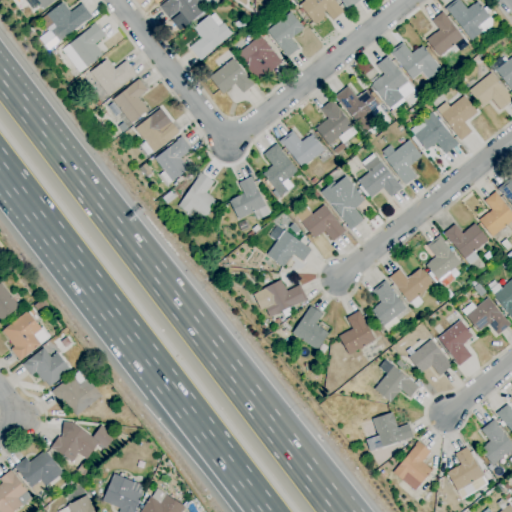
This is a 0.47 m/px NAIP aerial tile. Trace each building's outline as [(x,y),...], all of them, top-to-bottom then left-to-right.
[(56,0),(43,10),(35,0),(56,0)] [(187,25),(180,14),(178,11),(168,18),(159,7),(168,0),(203,0),(199,3),(205,11),(187,25)] [(315,25),(310,19),(307,22),(304,19),(307,16),(304,12),(302,14),(298,10),(301,8),(299,6),(305,1),(304,0),(333,0),(343,12),(333,21),(325,11),(323,13),(325,16),(322,18),(324,19),(318,24),(317,23),(315,25)] [(360,0),(347,11),(343,6),(344,5),(339,0),(360,0)] [(471,40),(447,11),(446,12),(444,9),(454,0),(458,0),(466,9),(473,4),(474,5),(477,2),(492,20),(491,26),(484,32),(479,26),(477,28),(481,32),(471,40)] [(35,16),(30,9),(36,4),(42,11),(35,16)] [(58,42),(51,32),(49,33),(39,21),(61,4),(64,8),(65,7),(70,13),(81,4),(92,18),(87,21),(87,20),(58,42)] [(287,57),(267,31),(290,12),(303,28),(301,30),(302,31),(295,36),(295,35),(290,39),(298,49),(287,57)] [(439,57),(426,41),(438,30),(431,21),(442,12),(463,38),(439,57)] [(32,22),(27,16),(31,13),(36,19),(32,22)] [(200,61),(190,48),(200,39),(197,34),(193,28),(209,16),(218,28),(223,24),(232,34),(204,56),(205,57),(200,61)] [(81,71),(74,61),(79,57),(69,45),(90,28),(90,27),(95,23),(105,36),(95,44),(100,51),(99,52),(101,55),(81,71)] [(31,37),(26,30),(30,27),(35,34),(31,37)] [(257,82),(247,69),(249,67),(238,54),(252,42),(251,41),(256,37),(257,38),(260,36),(282,63),(266,76),(265,75),(257,82)] [(412,80),(393,56),(392,57),(389,53),(402,43),(411,54),(417,48),(418,49),(422,47),(440,69),(433,74),(427,67),(412,80)] [(511,91),(491,64),(500,57),(501,59),(504,57),(507,61),(511,56),(511,91)] [(384,101),(371,85),(384,75),(376,65),(387,57),(407,82),(384,101)] [(223,95),(209,78),(233,59),(253,85),(242,93),(234,84),(230,87),(231,88),(223,95)] [(108,95),(90,73),(106,60),(114,70),(125,61),(135,75),(129,80),(129,79),(108,95)] [(511,100),(501,110),(492,99),(485,104),(484,104),(481,107),(468,91),(491,73),(509,96),(509,95),(511,98),(511,100)] [(131,124),(112,100),(138,80),(147,91),(137,98),(147,111),(131,124)] [(357,124),(339,101),(338,102),(334,97),(347,87),(357,98),(367,90),(383,111),(375,118),(371,113),(357,124)] [(455,99),(452,95),(458,91),(461,95),(455,99)] [(460,141),(440,115),(442,113),(439,110),(445,105),(448,108),(463,96),(476,112),(464,122),(471,132),(460,141)] [(336,155),(333,151),(342,143),(338,138),(329,146),(315,129),(327,119),(320,110),(331,101),(357,133),(343,144),(346,147),(336,155)] [(115,117),(107,107),(112,103),(121,113),(115,117)] [(405,112),(402,108),(407,104),(410,108),(405,112)] [(445,155),(436,144),(432,147),(431,146),(426,151),(421,145),(418,148),(411,140),(414,137),(413,136),(414,135),(410,130),(431,113),(454,141),(455,141),(458,144),(445,155)] [(147,156),(139,146),(144,142),(135,129),(151,116),(161,129),(171,122),(179,133),(153,153),(152,152),(147,156)] [(302,168),(283,146),(282,147),(278,142),(292,131),(301,142),(307,137),(308,138),(311,135),(324,150),(302,168)] [(167,186),(159,175),(164,171),(154,159),(177,141),(176,140),(181,137),(191,150),(180,159),(188,169),(167,186)] [(405,185),(385,159),(409,140),(421,157),(408,167),(416,177),(405,185)] [(276,198),(271,192),(274,190),(262,174),(272,166),(263,155),(277,144),(282,150),(281,151),(298,173),(286,182),(288,186),(291,184),(293,187),(281,197),(279,196),(276,198)] [(371,198),(369,196),(367,198),(358,188),(360,186),(357,182),(368,172),(363,167),(364,166),(362,163),(372,154),(375,157),(376,157),(402,188),(391,197),(383,188),(371,198)] [(146,178),(139,169),(145,164),(152,173),(146,178)] [(199,225),(187,216),(189,214),(178,206),(200,173),(213,182),(206,193),(213,198),(212,198),(216,201),(205,218),(204,217),(199,225)] [(257,221),(253,213),(238,220),(228,201),(243,194),(238,183),(250,177),(269,215),(257,221)] [(350,231),(346,226),(347,225),(320,192),(333,182),(336,185),(345,177),(364,201),(354,209),(363,220),(350,231)] [(511,206),(502,194),(501,194),(497,189),(510,178),(511,180),(511,206)] [(179,188),(177,186),(185,180),(189,184),(184,188),(182,186),(179,188)] [(492,237),(478,220),(487,213),(491,210),(484,201),(495,192),(511,213),(511,232),(506,225),(492,237)] [(332,242),(324,231),(314,239),(297,218),(307,210),(311,216),(323,205),(342,228),(342,227),(345,231),(332,242)] [(469,265),(443,234),(454,225),(462,234),(474,224),(488,240),(473,252),(478,258),(469,265)] [(283,268),(266,255),(276,242),(269,237),(278,225),(311,251),(303,262),(293,254),(283,268)] [(295,233),(290,229),(294,225),(299,229),(295,233)] [(438,282),(425,266),(429,263),(429,262),(435,257),(426,246),(439,235),(443,240),(443,241),(460,264),(438,282)] [(511,247),(506,251),(500,244),(505,239),(511,247)] [(487,261),(483,256),(489,252),(492,256),(487,261)] [(506,271),(501,265),(506,261),(511,266),(506,271)] [(415,308),(410,302),(409,304),(388,278),(399,269),(407,279),(420,269),(432,285),(417,297),(422,303),(415,308)] [(449,284),(445,279),(450,275),(454,280),(449,284)] [(511,319),(489,291),(497,284),(501,288),(511,279),(511,319)] [(270,318),(265,309),(261,311),(253,295),(281,280),(286,292),(299,285),(307,300),(301,303),(301,302),(270,318)] [(387,332),(371,311),(375,308),(374,308),(380,302),(372,291),(385,281),(389,286),(388,287),(406,309),(395,317),(399,322),(387,332)] [(1,322),(0,320),(0,283),(19,307),(1,322)] [(469,294),(466,290),(471,286),(474,290),(469,294)] [(497,335),(488,324),(484,328),(483,327),(478,332),(461,311),(471,303),(475,308),(488,298),(506,321),(507,320),(510,325),(497,335)] [(39,317),(32,307),(42,300),(49,309),(39,317)] [(316,351),(291,334),(310,306),(322,314),(314,325),(328,334),(316,351)] [(348,356),(338,337),(352,329),(346,318),(358,311),(378,346),(369,350),(366,345),(348,356)] [(19,362),(10,350),(14,347),(2,331),(27,312),(40,329),(42,327),(50,337),(40,344),(41,345),(19,362)] [(277,327),(274,323),(279,319),(282,323),(277,327)] [(458,367),(454,362),(455,361),(437,339),(460,321),(472,336),(466,341),(467,342),(462,345),(471,356),(458,367)] [(439,376),(431,366),(424,371),(424,370),(420,373),(408,358),(430,340),(448,362),(449,362),(452,366),(439,376)] [(49,387),(45,382),(43,383),(36,373),(31,376),(22,365),(43,349),(50,358),(57,353),(70,371),(49,387)] [(389,403),(373,390),(393,366),(418,387),(409,398),(400,390),(398,393),(397,393),(389,403)] [(75,416),(64,401),(60,404),(51,392),(72,376),(73,376),(78,372),(84,380),(87,378),(101,397),(75,416)] [(511,433),(505,425),(504,426),(495,414),(507,405),(511,410),(511,433)] [(368,452),(365,440),(377,436),(372,419),(392,413),(397,428),(408,424),(413,438),(368,452)] [(511,450),(492,466),(480,450),(485,446),(485,445),(489,441),(480,430),(494,420),(497,424),(497,425),(511,444),(511,450)] [(72,463),(51,448),(59,437),(60,438),(61,436),(63,422),(73,423),(73,424),(92,438),(102,425),(116,435),(106,449),(98,443),(86,460),(78,454),(72,463)] [(414,491),(392,473),(415,446),(414,445),(417,441),(430,452),(422,462),(429,468),(428,468),(431,471),(414,491)] [(459,496),(446,473),(448,472),(455,467),(460,465),(454,454),(466,447),(487,485),(476,492),(473,488),(459,496)] [(38,497),(32,488),(31,489),(14,467),(25,458),(29,463),(44,451),(62,473),(46,487),(48,489),(38,497)] [(84,476),(77,471),(82,464),(89,469),(84,476)] [(13,511),(0,511),(0,484),(2,483),(0,481),(0,479),(10,471),(27,492),(17,499),(22,505),(13,511)] [(134,511),(118,511),(120,509),(102,501),(113,474),(134,483),(134,482),(145,487),(134,511)] [(68,488),(64,484),(70,479),(73,484),(68,488)] [(503,494),(496,486),(500,483),(507,491),(503,494)] [(507,491),(503,486),(508,483),(511,487),(507,491)] [(180,511),(140,511),(150,497),(151,498),(157,489),(166,495),(165,495),(184,507),(180,511)] [(57,511),(67,507),(67,506),(86,496),(94,511),(57,511)] [(482,511),(488,508),(491,511),(498,511),(501,510),(496,504),(501,500),(506,506),(509,504),(511,507),(511,511),(482,511)]
